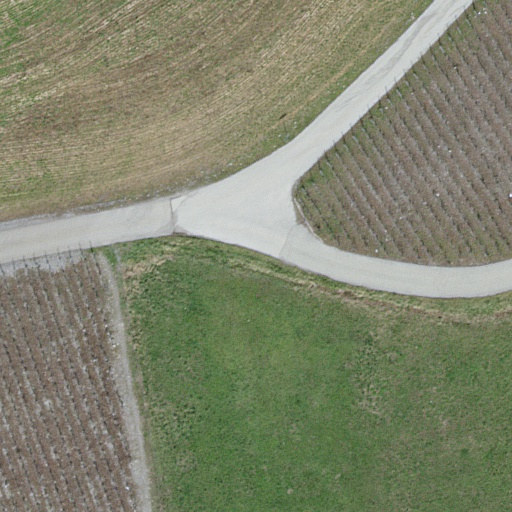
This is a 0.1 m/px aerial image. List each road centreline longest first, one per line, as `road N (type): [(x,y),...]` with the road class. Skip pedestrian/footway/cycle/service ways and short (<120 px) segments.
road 1 (track): [(511,273),(443,287),(197,219),(0,249)]
road 2 (track): [(197,219),(290,167),(448,0)]
